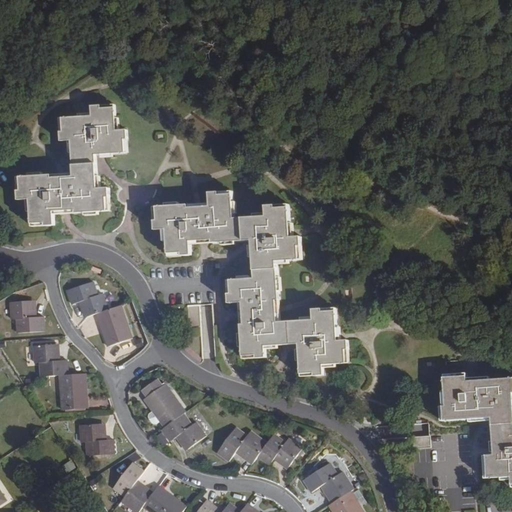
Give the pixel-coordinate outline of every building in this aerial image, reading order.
[(75,167),(97,166),(96,155),(126,154),(125,139),(128,139),(128,131),(117,131),(116,109),(103,109),(102,107),(93,107),(94,117),(64,118),(65,132),(61,133),(62,141),(73,142),(75,167)] [(77,214),(109,212),(108,199),(111,199),(110,189),(98,190),(97,166),(75,167),(75,174),(75,178),(52,179),(52,176),(21,178),(22,191),(19,192),(20,201),(32,200),(33,224),(47,224),(47,227),(55,226),(55,215),(55,213),(77,211),(77,214)] [(182,253),(183,256),(192,256),(191,245),(191,242),(213,241),(213,244),(248,242),(246,219),(234,219),(233,195),(220,196),(219,193),(210,193),(211,204),(211,207),(189,208),(189,206),(158,207),(159,221),(155,221),(156,231),(168,230),(169,253),(182,253)] [(277,262),(301,260),(300,246),(302,246),(302,238),(292,238),(290,208),(276,209),(276,206),(267,206),(268,217),(246,219),(248,242),(253,241),(255,271),(278,270),(277,262)] [(200,326),(199,304),(212,303),(215,350),(243,348),(242,325),(240,303),(230,304),(229,294),(228,281),(231,281),(256,280),(255,271),(253,241),(248,242),(213,244),(191,245),(192,256),(183,256),(183,268),(185,305),(187,305),(189,327),(200,326)] [(267,346),(289,345),(287,322),(282,323),(279,323),(277,301),(280,301),(278,270),(255,271),(256,280),(231,281),(232,294),(229,294),(230,304),(240,303),(243,303),(245,325),(242,325),(243,348),(244,356),(257,356),(258,358),(267,358),(267,346)] [(83,301),(89,318),(97,314),(109,310),(104,294),(98,295),(94,283),(68,291),(73,305),(81,302),(83,301)] [(33,319),(32,301),(11,303),(12,320),(18,320),(18,334),(45,332),(44,318),(37,318),(33,319)] [(133,339),(122,305),(109,310),(97,314),(100,322),(103,321),(107,332),(104,333),(108,347),(133,339)] [(325,365),(347,364),(346,350),(349,350),(349,341),(339,341),(337,319),(337,311),(323,312),(323,310),(314,310),(315,321),(287,322),(289,345),(300,344),(302,375),(316,374),(316,376),(325,376),(325,365)] [(202,326),(203,358),(213,358),(213,326),(202,326)] [(41,363),(42,377),(60,376),(69,375),(68,361),(60,362),(57,362),(56,345),(35,346),(36,363),(41,363)] [(433,487),(454,486),(474,486),(489,485),(489,478),(486,478),(484,456),(487,456),(495,455),(493,426),(493,418),(445,421),(442,421),(441,407),(444,407),(447,406),(445,379),(445,375),(461,374),(460,361),(415,363),(418,404),(415,404),(416,423),(428,422),(429,435),(412,437),(413,450),(430,450),(433,487)] [(87,389),(87,374),(69,375),(60,376),(63,411),(89,409),(88,401),(85,401),(85,389),(87,389)] [(467,377),(445,379),(447,406),(444,407),(445,421),(493,418),(493,426),(511,425),(511,378),(467,382),(467,377)] [(148,398),(164,387),(159,379),(142,390),(148,398)] [(185,414),(187,412),(166,385),(164,387),(148,398),(145,400),(154,411),(156,410),(163,421),(162,422),(166,427),(185,414)] [(157,424),(162,422),(163,421),(156,410),(154,411),(151,414),(150,418),(153,424),(157,424)] [(166,427),(162,430),(171,442),(177,438),(179,436),(189,450),(206,437),(197,423),(193,425),(185,414),(166,427)] [(104,441),(103,424),(82,426),(83,443),(88,442),(89,457),(116,455),(114,440),(107,440),(104,441)] [(487,456),(489,478),(511,477),(511,425),(493,426),(495,455),(487,456)] [(246,460),(253,464),(259,456),(268,444),(252,432),(248,437),(236,429),(218,453),(230,462),(237,453),(238,450),(248,457),(246,460)] [(286,443),(275,435),(268,444),(259,456),(270,465),(274,460),(276,457),(290,467),(302,450),(289,439),(286,443)] [(179,436),(177,438),(187,452),(189,450),(179,436)] [(237,453),(246,460),(248,457),(238,450),(237,453)] [(288,469),(290,467),(276,457),(274,460),(288,469)] [(350,492),(354,489),(342,472),(338,475),(330,463),(304,481),(312,493),(322,487),(325,485),(331,495),(328,497),(332,503),(350,492)] [(139,511),(144,507),(154,493),(146,487),(144,490),(137,483),(139,481),(145,472),(133,464),(115,488),(126,496),(122,502),(135,511),(139,511)] [(144,490),(146,487),(139,481),(137,483),(144,490)] [(325,485),(322,487),(328,497),(331,495),(325,485)] [(166,492),(160,486),(154,493),(144,507),(151,511),(184,511),(187,508),(175,499),(173,501),(165,494),(166,492)] [(175,499),(166,492),(165,494),(173,501),(175,499)] [(332,503),(329,505),(333,511),(334,511),(336,511),(363,511),(350,492),(332,503)] [(241,511),(230,504),(224,511),(218,511),(212,507),(213,505),(207,501),(198,511),(241,511)]
